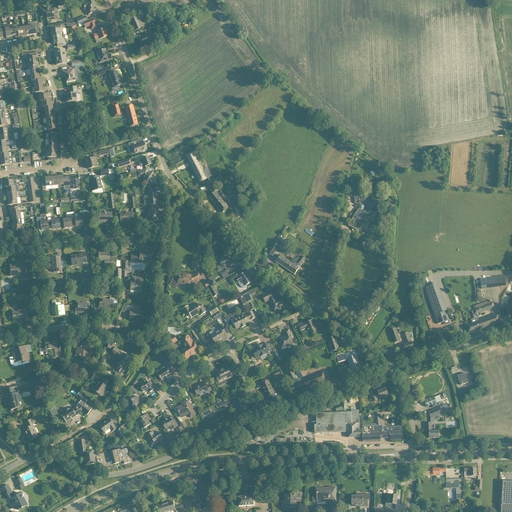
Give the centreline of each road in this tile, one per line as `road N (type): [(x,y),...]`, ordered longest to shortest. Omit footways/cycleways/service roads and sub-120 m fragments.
road 1 (tertiary): [(307,301),(249,257),(168,170),(110,6)]
road 2 (tertiary): [(0,473),(54,447),(85,473),(111,477),(263,419)]
road 3 (secondary): [(209,463),(383,454)]
road 4 (residential): [(0,245),(139,238)]
road 5 (tertiary): [(263,419),(393,370)]
road 6 (residential): [(62,166),(65,136),(44,38)]
road 7 (unclassified): [(393,370),(510,324)]
